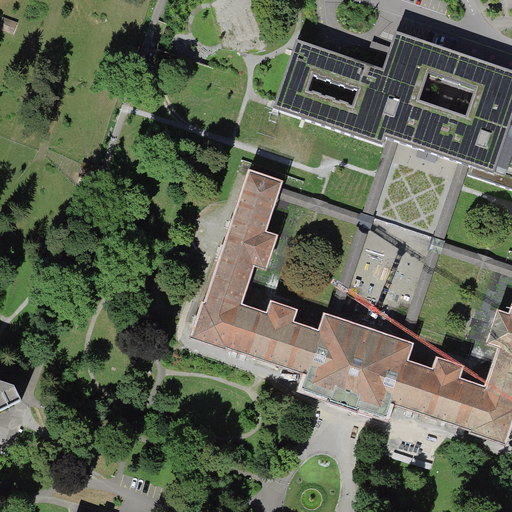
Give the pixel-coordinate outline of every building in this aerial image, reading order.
[(19,4),(0,4),(0,16),(20,15),(19,4)] [(383,71),(297,42),(273,110),(385,149),(388,139),(398,142),(418,149),(416,156),(427,160),(435,163),(438,156),(458,163),(469,167),(467,175),(511,190),(511,73),(460,56),(396,34),(383,71)] [(358,227),(327,319),(338,323),(369,231),(370,232),(375,218),(374,217),(398,142),(388,139),(385,149),(362,213),(361,213),(360,215),(329,204),(329,203),(313,197),(312,199),(281,188),(277,198),(309,209),(309,210),(323,215),(324,213),(358,225),(357,226),(358,227)] [(469,167),(458,163),(433,238),(431,237),(427,251),(428,251),(398,344),(409,348),(440,255),(442,256),(442,254),(473,265),(473,266),(490,272),(491,271),(511,278),(511,266),(493,260),(493,259),(478,253),(477,254),(445,244),(446,242),(444,241),(467,175),(469,167)] [(97,170),(82,165),(79,175),(94,180),(97,170)] [(249,175),(209,299),(240,309),(254,267),(265,271),(276,240),(265,236),(281,188),(281,186),(249,175)] [(307,375),(319,337),(291,327),(295,314),(271,306),(267,318),(240,309),(209,299),(206,307),(203,307),(192,340),(225,351),(226,349),(307,375)] [(485,390),(511,399),(511,313),(510,320),(498,316),(488,346),(499,350),(485,390)] [(414,340),(438,347),(444,324),(420,317),(414,340)] [(319,337),(307,375),(302,392),(332,401),(331,404),(345,409),(356,412),(357,410),(386,420),(392,405),(405,365),(411,348),(409,348),(398,344),(371,334),(338,323),(327,319),(325,319),(319,337)] [(405,365),(392,405),(473,432),(472,435),(504,445),(511,419),(511,399),(485,390),(458,381),(462,371),(438,363),(435,374),(405,365)] [(0,412),(22,401),(15,387),(0,382),(0,412)]
